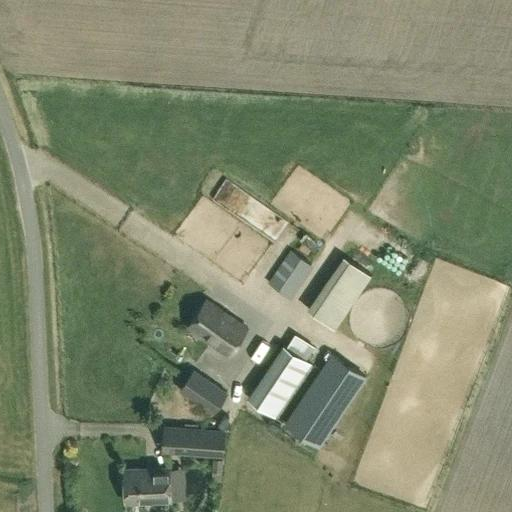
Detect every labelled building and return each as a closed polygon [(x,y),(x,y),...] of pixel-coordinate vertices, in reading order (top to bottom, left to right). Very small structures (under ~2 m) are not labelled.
[(269,281),(281,289),(290,295),(311,263),(292,249),(269,281)] [(427,291),(442,268),(415,250),(400,273),(427,291)] [(341,325),(377,268),(350,251),(313,308),(341,325)] [(248,327),(207,299),(188,327),(229,355),(248,327)] [(248,398),(319,445),(365,377),(331,354),(321,369),(306,359),(314,346),(295,333),(286,346),(284,344),(248,398)] [(189,365),(176,385),(186,392),(199,372),(189,365)] [(222,456),(224,428),(165,425),(163,453),(222,456)] [(124,469),(126,501),(172,498),(170,467),(124,469)] [(192,469),(178,469),(179,499),(193,498),(192,469)]
